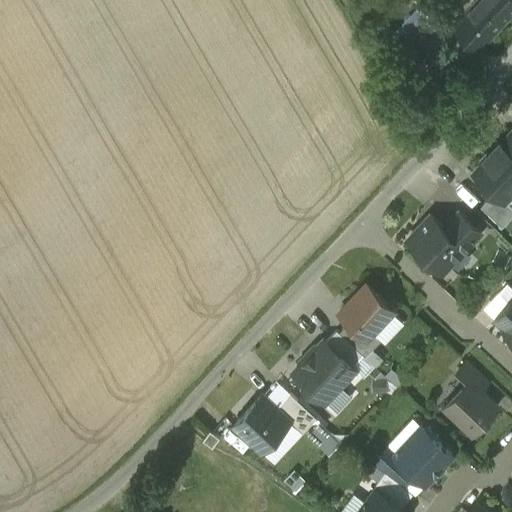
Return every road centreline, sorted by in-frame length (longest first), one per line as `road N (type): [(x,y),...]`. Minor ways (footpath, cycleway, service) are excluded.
road 1 (residential): [(357,225),(74,511)]
road 2 (residential): [(511,62),(357,225)]
road 3 (residential): [(357,225),(511,365)]
